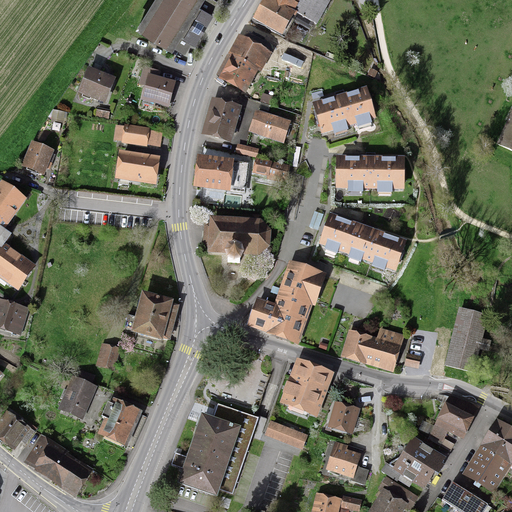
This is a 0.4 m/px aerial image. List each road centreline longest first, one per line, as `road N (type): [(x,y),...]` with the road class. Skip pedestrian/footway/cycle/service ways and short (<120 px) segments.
road 1 (tertiary): [(246,0),(203,75),(181,167),(179,227),(196,317)]
road 2 (residential): [(511,413),(455,385),(357,372),(196,317)]
road 3 (tertiary): [(196,317),(190,360),(128,511)]
